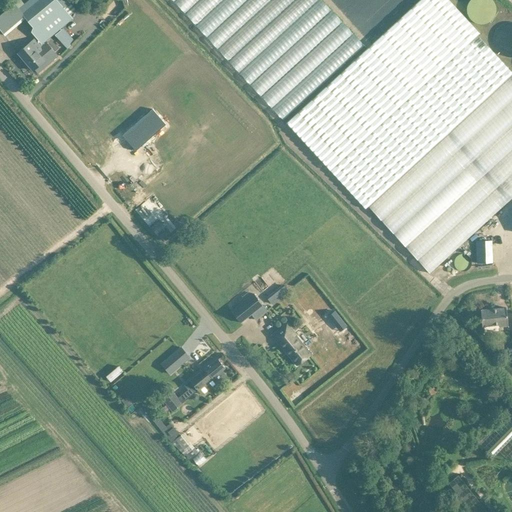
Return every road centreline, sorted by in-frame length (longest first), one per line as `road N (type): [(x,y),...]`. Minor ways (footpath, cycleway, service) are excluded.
road 1 (unclassified): [(323,472),(253,373),(0,72)]
road 2 (unclassified): [(323,472),(447,300),(468,284),(511,277)]
road 3 (unknown): [(0,299),(115,214)]
